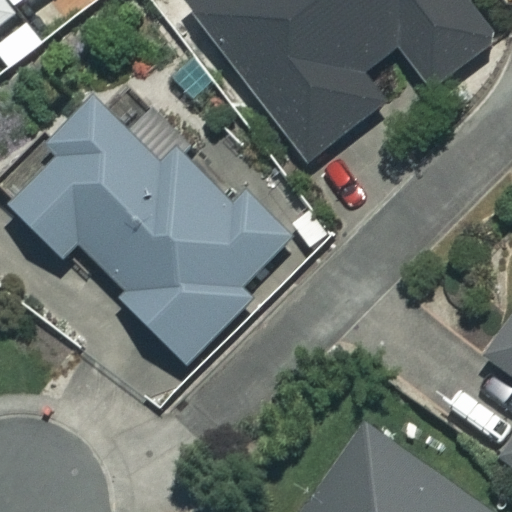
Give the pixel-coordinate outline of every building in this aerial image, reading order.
[(0,0),(0,32),(15,21),(0,0)] [(496,47),(458,0),(205,0),(190,13),(310,166),(384,108),(362,79),(397,51),(433,96),(496,47)] [(136,118),(122,135),(89,105),(40,160),(48,167),(9,211),(66,262),(74,253),(122,296),(114,305),(188,370),(255,295),(247,288),(282,248),(136,118)] [(511,325),(487,363),(511,380),(511,447),(502,463),(511,469),(511,325)] [(481,511),(365,431),(308,511),(481,511)]
